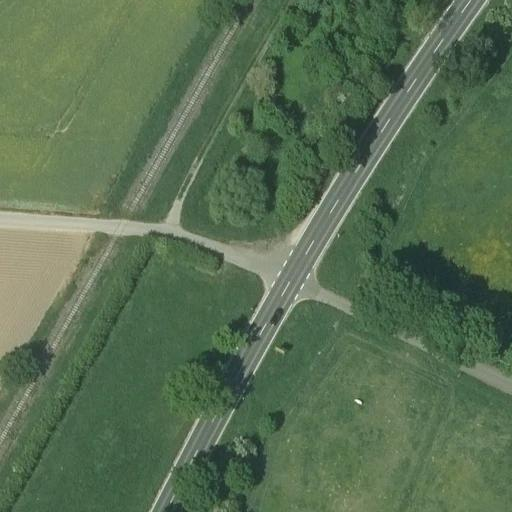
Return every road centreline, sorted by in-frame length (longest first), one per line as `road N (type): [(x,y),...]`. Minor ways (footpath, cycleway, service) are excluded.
road 1 (tertiary): [(473,0),(401,100),(289,284),(168,511)]
road 2 (track): [(0,221),(168,236),(289,284)]
